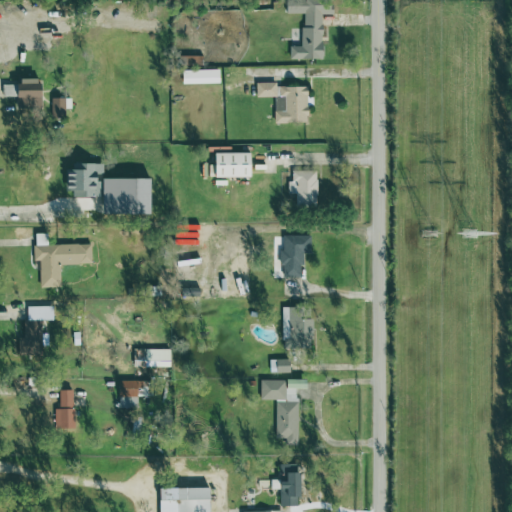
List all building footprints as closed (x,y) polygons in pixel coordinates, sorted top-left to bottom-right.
[(320,60),(320,15),(330,15),(329,0),(283,0),(284,15),(300,14),(300,47),(288,47),(288,60),(320,60)] [(201,57),(179,56),(179,65),(200,66),(201,57)] [(218,70),(180,71),(181,84),(218,84),(218,70)] [(0,85),(0,98),(15,98),(15,109),(37,109),(37,80),(16,80),(16,85),(0,85)] [(272,124),(305,124),(305,87),(273,87),(273,83),(254,83),(254,98),(272,98),(272,124)] [(63,119),(63,99),(49,99),(49,119),(63,119)] [(207,178),(247,178),(248,154),(212,153),(212,165),(207,165),(207,178)] [(147,215),(147,180),(93,179),(93,175),(100,175),(101,164),(71,164),(70,171),(63,171),(62,192),(70,192),(70,197),(99,197),(99,215),(147,215)] [(287,194),(294,194),(294,210),(315,210),(315,171),(291,171),(290,182),(287,182),(287,194)] [(90,265),(90,244),(45,245),(45,234),(32,234),(32,262),(37,261),(38,288),(59,288),(58,265),(90,265)] [(300,278),(300,254),(309,254),(309,236),(281,236),(281,251),(279,251),(279,277),(300,278)] [(52,306),(25,307),(25,321),(22,321),(22,338),(16,338),(17,357),(41,357),(40,321),(52,321),(52,306)] [(309,307),(280,308),(282,349),(310,349),(309,307)] [(132,368),(168,368),(168,350),(132,349),(132,368)] [(269,373),(287,373),(287,359),(269,360),(269,373)] [(295,446),(296,389),(303,390),(303,381),(258,380),(258,400),(274,400),(273,439),(283,439),(283,446),(295,446)] [(143,396),(142,381),(116,382),(117,397),(143,396)] [(71,390),(57,390),(57,409),(53,409),(53,429),(71,429),(71,390)] [(278,507),(297,506),(296,464),(278,465),(279,485),(270,485),(270,490),(278,489),(278,507)] [(207,511),(207,488),(156,490),(156,511),(207,511)]
